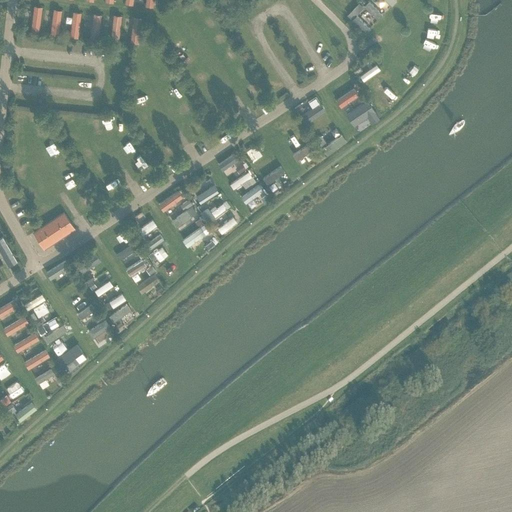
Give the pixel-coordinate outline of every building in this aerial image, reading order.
[(369,1),(363,7),(378,21),(384,15),(369,1)] [(35,7),(31,32),(39,33),(42,8),(35,7)] [(54,11),(51,35),(58,36),(61,12),(54,11)] [(74,13),(70,37),(77,38),(81,14),(74,13)] [(93,15),(91,40),(98,40),(101,16),(93,15)] [(114,16),(111,41),(118,41),(121,17),(114,16)] [(134,19),(131,43),(138,44),(141,19),(134,19)] [(148,61),(157,58),(154,47),(145,50),(148,61)] [(160,62),(150,67),(156,78),(166,73),(160,62)] [(360,75),(364,82),(382,71),(377,64),(360,75)] [(377,93),(391,81),(385,75),(371,86),(377,93)] [(331,84),(337,94),(349,88),(343,78),(331,84)] [(379,104),(397,90),(391,82),(373,97),(379,104)] [(165,90),(172,101),(180,95),(173,85),(165,90)] [(341,107),(359,94),(354,88),(336,101),(341,107)] [(319,102),(308,112),(316,121),(327,111),(319,102)] [(346,112),(351,121),(370,110),(366,102),(346,112)] [(187,103),(184,105),(188,115),(192,113),(187,103)] [(291,113),(272,124),(276,130),(295,119),(291,113)] [(316,127),(322,136),(337,126),(331,117),(316,127)] [(84,127),(96,127),(96,118),(84,118),(84,127)] [(114,118),(106,123),(111,131),(119,126),(114,118)] [(197,119),(192,122),(200,135),(205,132),(197,119)] [(328,156),(348,141),(342,134),(322,148),(328,156)] [(129,155),(138,151),(133,140),(124,144),(129,155)] [(314,161),(317,166),(322,163),(315,150),(316,150),(312,142),(293,153),(298,162),(306,158),(309,164),(314,161)] [(247,150),(253,162),(263,157),(257,146),(247,150)] [(236,157),(232,160),(238,169),(242,167),(236,157)] [(144,159),(136,164),(143,175),(151,170),(144,159)] [(265,160),(257,165),(262,175),(271,170),(265,160)] [(264,175),(270,184),(286,174),(281,165),(264,175)] [(249,172),(230,184),(234,190),(253,178),(249,172)] [(112,180),(104,185),(110,194),(118,189),(112,180)] [(241,197),(248,204),(264,192),(258,184),(241,197)] [(195,190),(199,199),(209,195),(204,185),(195,190)] [(181,190),(159,201),(163,210),(186,199),(181,190)] [(83,214),(94,208),(91,202),(79,208),(83,214)] [(209,223),(227,208),(223,202),(212,211),(208,206),(200,213),(209,223)] [(170,217),(176,227),(198,214),(192,204),(170,217)] [(75,229),(63,211),(32,232),(44,249),(75,229)] [(217,229),(224,236),(241,221),(234,213),(217,229)] [(139,227),(143,234),(157,226),(153,219),(139,227)] [(191,244),(210,230),(204,222),(186,237),(191,244)] [(109,245),(124,235),(119,228),(104,238),(109,245)] [(153,244),(162,238),(155,228),(146,234),(153,244)] [(3,238),(0,239),(0,248),(3,253),(3,255),(2,256),(8,266),(16,261),(3,238)] [(163,244),(154,251),(162,262),(171,255),(163,244)] [(133,245),(116,253),(120,260),(137,252),(133,245)] [(80,261),(84,271),(103,264),(99,254),(80,261)] [(142,257),(127,269),(132,274),(146,263),(142,257)] [(64,262),(50,272),(55,278),(69,269),(64,262)] [(179,263),(169,271),(174,278),(185,271),(179,263)] [(136,282),(141,279),(137,273),(132,276),(136,282)] [(158,282),(154,274),(138,283),(142,291),(158,282)] [(94,291),(98,296),(114,286),(110,280),(94,291)] [(78,299),(87,294),(82,286),(65,296),(73,310),(81,304),(78,299)] [(32,310),(46,300),(41,294),(28,304),(32,310)] [(109,301),(112,308),(127,300),(123,294),(109,301)] [(13,299),(0,307),(0,316),(18,306),(13,299)] [(82,320),(97,309),(92,303),(78,314),(82,320)] [(34,309),(39,319),(49,313),(44,304),(34,309)] [(115,309),(118,317),(132,312),(129,304),(115,309)] [(23,316),(4,328),(8,335),(28,323),(23,316)] [(106,319),(88,330),(93,339),(111,328),(106,319)] [(64,324),(46,333),(51,342),(68,334),(64,324)] [(34,332),(15,344),(19,351),(38,339),(34,332)] [(55,347),(60,356),(70,350),(65,341),(55,347)] [(65,355),(69,361),(82,351),(79,346),(65,355)] [(44,349),(25,361),(29,368),(48,356),(44,349)] [(0,387),(16,374),(8,364),(0,370),(0,387)] [(36,377),(44,389),(51,384),(47,380),(56,374),(51,367),(36,377)] [(12,402),(27,395),(23,386),(8,394),(12,402)] [(15,413),(20,422),(38,410),(33,401),(15,413)] [(0,428),(10,423),(4,412),(0,414),(0,428)]
